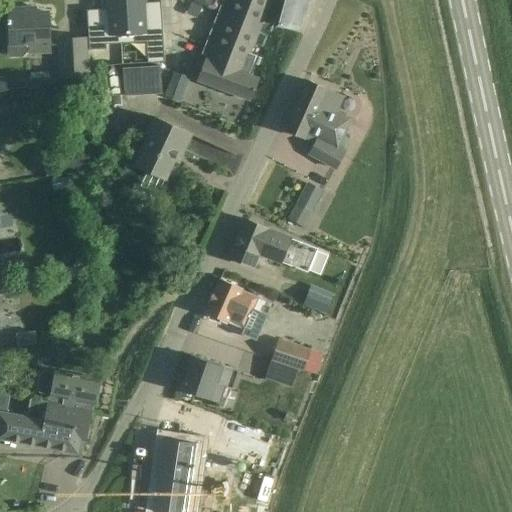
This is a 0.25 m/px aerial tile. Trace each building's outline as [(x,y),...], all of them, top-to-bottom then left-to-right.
[(107,0),(108,9),(87,10),(89,50),(106,49),(106,44),(128,43),(125,0),(107,0)] [(146,0),(127,0),(130,43),(148,41),(149,62),(166,61),(163,2),(147,2),(146,0)] [(270,0),(228,0),(198,80),(250,100),(258,80),(248,76),(256,56),(249,54),(270,0)] [(284,0),(278,26),(298,31),(310,0),(284,0)] [(7,44),(8,58),(22,57),(29,49),(29,54),(49,53),(48,13),(27,13),(27,8),(9,8),(10,20),(7,20),(8,24),(10,24),(10,44),(7,44)] [(87,38),(58,39),(59,77),(88,75),(87,50),(87,38)] [(159,65),(122,66),(123,95),(161,93),(159,65)] [(342,97),(309,81),(286,131),(314,143),(309,154),(338,169),(346,153),(336,148),(350,120),(337,114),(340,107),(337,106),(342,97)] [(167,88),(164,96),(180,102),(183,94),(167,88)] [(111,108),(103,108),(103,117),(112,117),(111,108)] [(191,134),(155,118),(134,165),(147,171),(140,185),(153,191),(160,189),(164,179),(165,179),(178,150),(182,152),(191,134)] [(56,149),(59,173),(91,168),(87,145),(56,149)] [(74,175),(52,179),(54,190),(76,186),(74,175)] [(307,183),(287,218),(302,227),(322,191),(307,183)] [(317,249),(244,219),(228,258),(251,267),(257,254),(280,264),(281,261),(308,272),(317,249)] [(253,309),(259,297),(220,279),(205,312),(244,330),(243,334),(256,339),(266,315),(253,309)] [(308,290),(302,305),(326,314),(331,299),(308,290)] [(55,324),(53,337),(81,341),(83,328),(55,324)] [(35,330),(15,333),(17,346),(36,344),(35,330)] [(279,340),(272,360),(304,371),(315,375),(322,354),(311,351),(279,340)] [(178,388),(219,403),(225,387),(217,384),(223,366),(190,354),(178,388)] [(50,394),(48,403),(92,411),(93,404),(96,405),(100,381),(43,369),(40,373),(37,388),(40,392),(50,394)] [(0,410),(0,438),(78,453),(80,441),(86,442),(92,411),(48,403),(36,400),(30,399),(26,416),(0,410)] [(210,429),(202,453),(219,459),(227,435),(210,429)] [(188,511),(199,445),(162,439),(152,511),(157,511),(188,511)]
